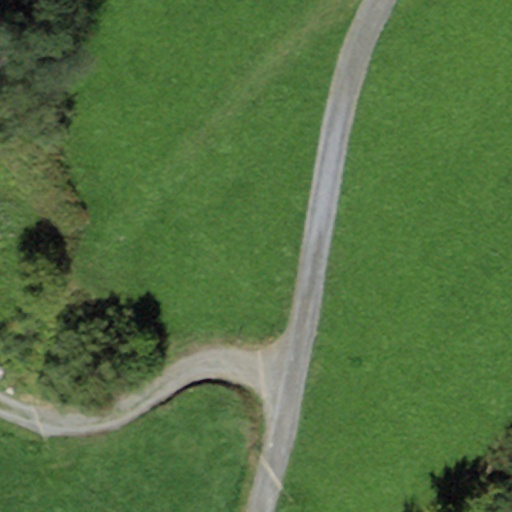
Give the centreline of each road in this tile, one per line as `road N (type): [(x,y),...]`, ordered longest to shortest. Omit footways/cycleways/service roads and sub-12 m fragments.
road 1 (track): [(266,379),(340,56),(373,0)]
road 2 (track): [(266,379),(183,392),(111,428),(58,430),(0,404)]
road 3 (track): [(236,511),(266,379)]
